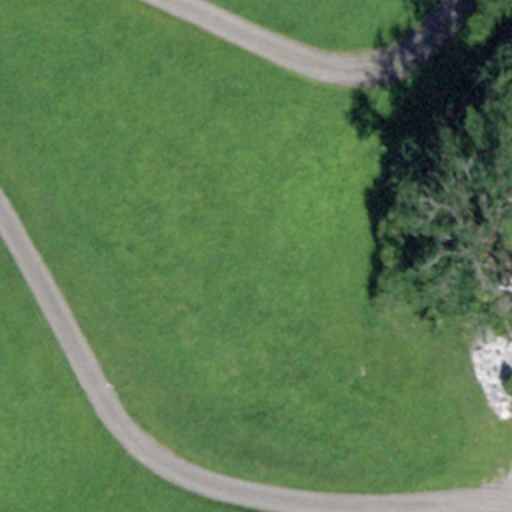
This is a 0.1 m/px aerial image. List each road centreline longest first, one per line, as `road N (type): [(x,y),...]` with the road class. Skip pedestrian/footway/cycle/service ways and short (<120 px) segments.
road 1 (track): [(511,507),(374,511),(193,485),(132,442),(0,211)]
road 2 (track): [(172,0),(280,55),(377,69),(444,26),(464,0)]
